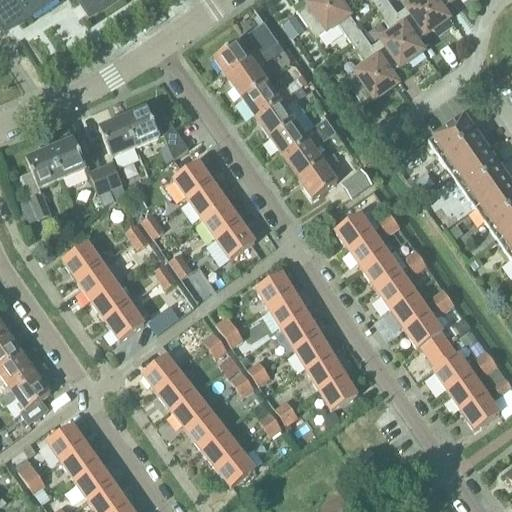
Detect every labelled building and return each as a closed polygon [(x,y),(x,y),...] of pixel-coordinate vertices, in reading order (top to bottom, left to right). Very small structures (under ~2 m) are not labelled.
[(0,0),(0,31),(4,38),(61,0),(73,0),(89,23),(122,0),(0,0)] [(363,40),(341,10),(334,0),(318,0),(297,15),(316,42),(336,28),(350,48),(363,40)] [(388,7),(382,0),(334,0),(341,10),(355,0),(366,0),(377,15),(388,7)] [(396,19),(415,45),(448,22),(441,12),(440,12),(431,0),(414,0),(417,4),(396,19)] [(431,0),(440,12),(441,12),(457,0),(431,0)] [(371,51),(389,78),(390,77),(422,54),(415,45),(396,19),(388,7),(377,15),(392,36),(371,51)] [(293,22),(282,29),(290,39),(300,32),(293,22)] [(211,60),(225,81),(273,46),(264,32),(250,40),(256,49),(245,56),(236,42),(211,60)] [(363,40),(350,48),(365,69),(345,84),(363,109),(362,110),(363,111),(397,87),(390,77),(389,78),(371,51),(363,40)] [(225,81),(240,102),(264,84),(254,70),(265,62),(261,56),(225,81)] [(240,102),(253,121),(298,89),(294,82),(273,96),(264,84),(240,102)] [(253,121),(267,141),(272,139),(292,124),(282,110),(305,97),(299,89),(298,89),(253,121)] [(145,110),(121,120),(134,150),(161,139),(172,162),(187,152),(160,113),(148,118),(145,110)] [(428,144),(451,178),(452,179),(487,153),(463,119),(428,144)] [(134,150),(121,120),(97,130),(109,161),(134,150)] [(282,162),(283,161),(284,160),(328,128),(323,120),(301,136),(292,124),(272,139),(267,141),(282,162)] [(295,180),(319,162),(310,150),(333,134),(328,128),(284,160),(283,161),(282,162),(295,181),(295,180)] [(71,142),(48,151),(61,182),(84,172),(71,142)] [(61,182),(48,151),(23,162),(29,175),(18,180),(36,222),(48,217),(37,192),(61,182)] [(452,179),(475,213),(511,188),(487,153),(452,179)] [(295,181),(309,202),(334,184),(324,171),(335,163),(330,156),(320,163),(319,162),(295,180),(295,181)] [(110,165),(99,170),(108,191),(119,187),(110,165)] [(171,182),(185,202),(209,187),(211,185),(196,165),(171,182)] [(108,191),(99,170),(86,175),(95,197),(108,191)] [(369,187),(359,172),(339,186),(348,200),(369,187)] [(185,202),(199,222),(225,206),(211,185),(209,187),(185,202)] [(475,213),(496,242),(511,231),(511,188),(475,213)] [(199,222),(214,243),(239,226),(225,206),(199,222)] [(382,231),(393,224),(388,216),(377,223),(382,231)] [(332,234),(346,253),(371,236),(357,217),(332,234)] [(141,231),(146,237),(156,230),(151,223),(141,231)] [(389,241),(400,233),(393,224),(382,231),(389,241)] [(214,243),(228,263),(253,246),(239,226),(214,243)] [(156,230),(146,237),(151,244),(161,237),(156,230)] [(511,231),(496,242),(511,264),(511,231)] [(125,239),(131,248),(141,241),(135,232),(125,239)] [(346,253),(359,272),(384,255),(371,236),(346,253)] [(141,241),(131,248),(137,257),(147,250),(141,241)] [(85,247),(60,264),(75,285),(100,268),(109,263),(104,256),(95,262),(85,247)] [(359,272),(373,292),(398,275),(384,255),(359,272)] [(409,270),(419,262),(415,255),(404,263),(409,270)] [(168,270),(173,276),(184,268),(179,262),(168,270)] [(416,279),(426,272),(419,262),(409,270),(416,279)] [(75,285),(88,304),(114,289),(100,268),(75,285)] [(184,268),(173,276),(179,283),(190,275),(184,268)] [(152,276),(159,286),(170,279),(162,269),(152,276)] [(388,313),(412,295),(398,275),(373,292),(388,313)] [(254,292),(266,312),(292,297),(279,276),(254,292)] [(170,279),(159,286),(165,295),(176,287),(170,279)] [(88,304),(103,325),(128,308),(114,289),(88,304)] [(388,313),(401,332),(425,314),(412,295),(388,313)] [(438,309),(448,302),(443,295),(432,302),(438,309)] [(266,312),(279,333),(304,317),(292,297),(266,312)] [(443,317),(454,311),(448,302),(438,309),(437,309),(443,317)] [(103,325),(117,345),(142,328),(128,308),(103,325)] [(169,310),(146,327),(156,339),(178,323),(169,310)] [(401,332),(415,352),(419,349),(438,336),(440,334),(425,314),(401,332)] [(304,317),(279,333),(287,345),(280,349),(286,359),(293,355),(291,353),(315,336),(304,317)] [(225,343),(237,335),(227,322),(215,330),(225,343)] [(469,332),(462,322),(453,328),(460,339),(469,332)] [(244,344),(237,335),(225,343),(232,353),(244,344)] [(293,355),(304,373),(328,356),(315,336),(291,353),(293,355)] [(438,336),(419,349),(435,371),(454,358),(438,336)] [(0,341),(0,370),(23,355),(16,345),(13,347),(6,337),(3,339),(0,341)] [(201,350),(205,357),(214,350),(209,344),(201,350)] [(219,357),(214,350),(205,357),(210,364),(219,357)] [(304,373),(318,395),(342,379),(328,356),(304,373)] [(0,371),(0,381),(10,395),(34,378),(20,357),(0,371)] [(431,374),(445,394),(469,376),(456,357),(454,358),(431,374)] [(480,371),(491,363),(486,357),(475,364),(480,371)] [(140,379),(155,398),(179,379),(163,360),(140,379)] [(487,380),(498,372),(491,363),(480,371),(487,380)] [(247,375),(252,382),(263,373),(259,367),(247,375)] [(271,384),(263,373),(252,382),(259,392),(271,384)] [(445,394),(459,414),(483,396),(469,376),(445,394)] [(34,378),(0,403),(0,406),(4,413),(16,405),(24,416),(49,398),(46,395),(49,393),(43,385),(41,387),(34,378)] [(155,398),(170,417),(194,399),(179,379),(155,398)] [(330,415),(355,400),(342,379),(318,395),(330,415)] [(228,390),(233,397),(244,388),(238,381),(228,390)] [(501,400),(511,392),(505,383),(494,391),(501,400)] [(244,388),(233,397),(238,404),(249,395),(244,388)] [(472,433),(497,416),(483,396),(459,414),(472,433)] [(170,417),(185,436),(209,417),(194,399),(170,417)] [(286,407),(275,414),(280,421),(291,414),(286,407)] [(298,424),(291,414),(280,421),(287,431),(298,424)] [(185,436),(200,455),(223,436),(209,417),(185,436)] [(254,429),(260,437),(270,429),(265,421),(254,429)] [(45,446),(59,467),(84,449),(70,429),(45,446)] [(270,429),(260,437),(265,444),(276,436),(270,429)] [(200,455),(215,474),(238,454),(223,436),(200,455)] [(59,467),(74,488),(98,470),(84,449),(59,467)] [(215,474),(229,492),(253,473),(238,454),(215,474)] [(30,467),(17,476),(27,490),(39,481),(30,467)] [(75,501),(82,511),(113,489),(98,470),(74,488),(81,498),(75,501)] [(33,499),(46,490),(39,481),(27,490),(33,499)] [(88,508),(90,511),(122,511),(127,509),(113,490),(88,508)]
